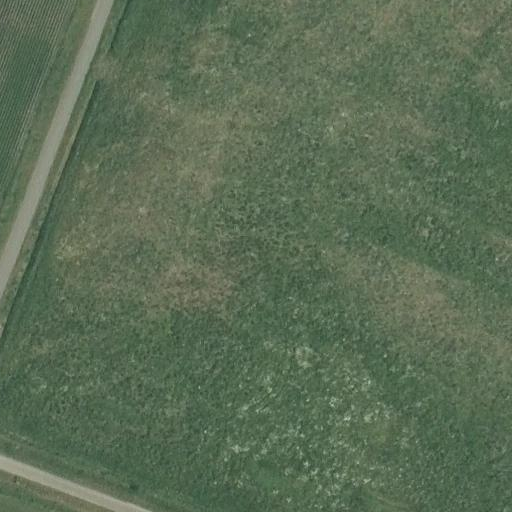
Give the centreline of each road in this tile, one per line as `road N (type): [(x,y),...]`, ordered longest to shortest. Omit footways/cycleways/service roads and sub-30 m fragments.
road 1 (unclassified): [(0,284),(107,0)]
road 2 (unclassified): [(126,511),(0,464)]
